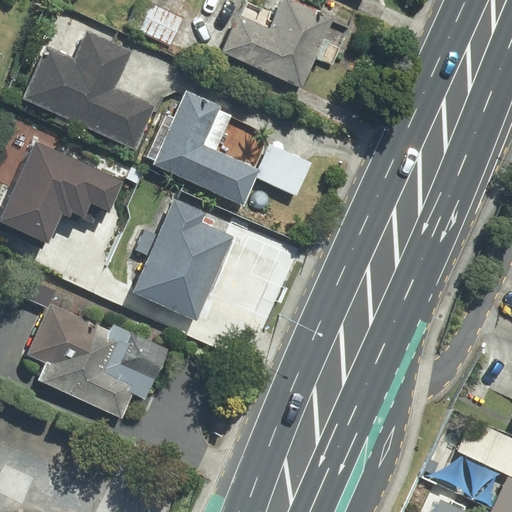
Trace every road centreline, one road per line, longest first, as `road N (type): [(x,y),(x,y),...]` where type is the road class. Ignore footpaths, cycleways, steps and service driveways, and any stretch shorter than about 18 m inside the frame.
road 1 (primary): [(244,511),(298,372),(466,0)]
road 2 (primary): [(511,66),(366,400)]
road 3 (primary): [(366,400),(320,511)]
